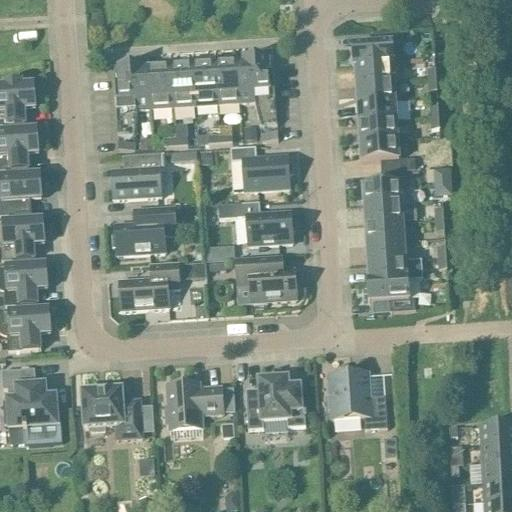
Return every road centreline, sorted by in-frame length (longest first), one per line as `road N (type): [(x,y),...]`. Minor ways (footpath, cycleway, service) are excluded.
road 1 (residential): [(335,339),(121,351),(97,341),(86,313),(68,0)]
road 2 (residential): [(335,339),(313,3)]
road 3 (residential): [(511,330),(335,339)]
